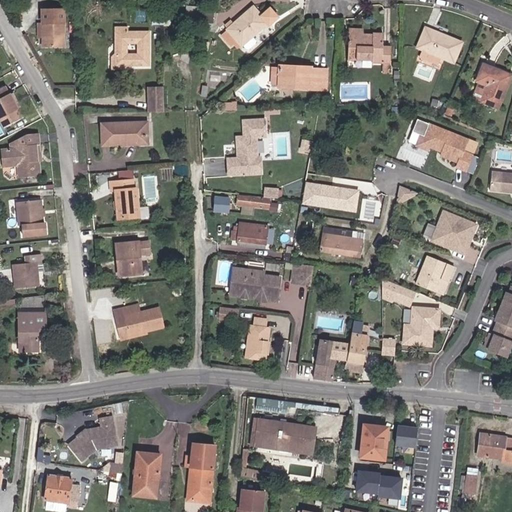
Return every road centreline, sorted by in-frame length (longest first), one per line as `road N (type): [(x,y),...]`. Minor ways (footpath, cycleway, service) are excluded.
road 1 (residential): [(89,389),(64,134),(0,9)]
road 2 (secondary): [(439,397),(198,374),(89,389)]
road 3 (unknown): [(199,250),(383,263)]
road 4 (residential): [(511,254),(492,266),(461,344),(443,363),(439,397)]
road 5 (residential): [(511,217),(397,172),(389,177)]
